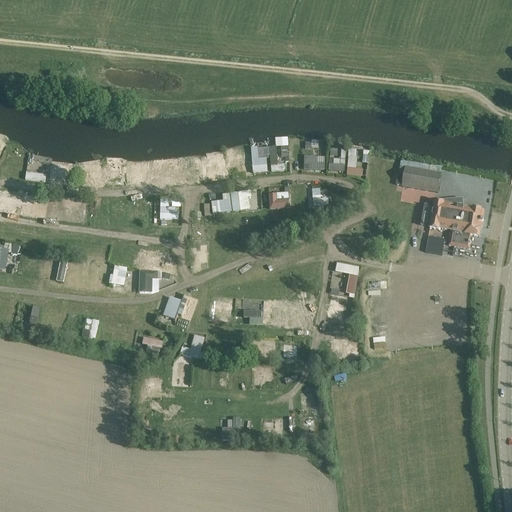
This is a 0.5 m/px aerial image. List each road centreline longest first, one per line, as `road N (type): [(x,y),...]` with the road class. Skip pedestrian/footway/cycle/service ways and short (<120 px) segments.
road 1 (track): [(511,115),(464,89),(0,42)]
road 2 (tertiary): [(511,504),(504,392),(511,291)]
